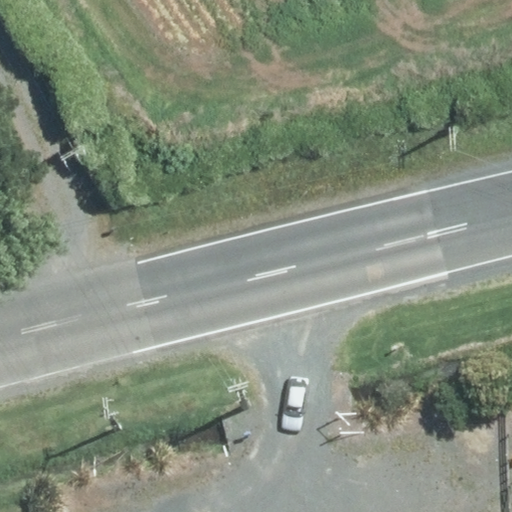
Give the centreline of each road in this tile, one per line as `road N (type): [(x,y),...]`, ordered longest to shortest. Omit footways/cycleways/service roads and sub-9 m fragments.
road 1 (secondary): [(0,346),(511,220)]
road 2 (unknown): [(172,511),(511,465)]
road 3 (unknown): [(287,496),(272,279)]
